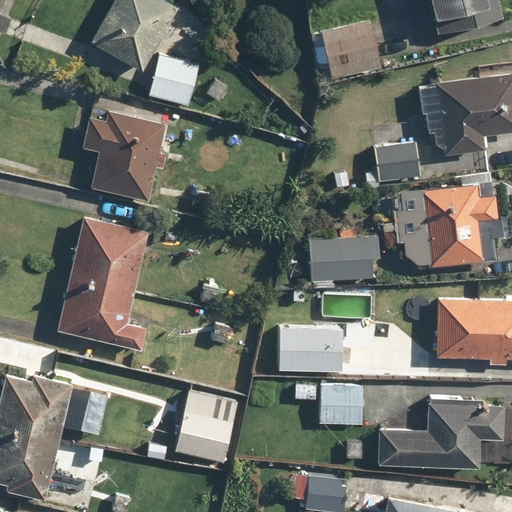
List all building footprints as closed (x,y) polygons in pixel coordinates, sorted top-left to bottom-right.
[(170,39),(180,20),(175,18),(184,0),(114,0),(94,39),(149,68),(165,37),(170,39)] [(439,15),(442,28),(507,12),(503,0),(425,0),(430,17),(439,15)] [(376,12),(351,16),(355,38),(330,42),(332,54),(314,57),(319,85),(346,80),(344,70),(386,63),(376,12)] [(198,58),(163,52),(156,92),(191,98),(198,58)] [(511,67),(439,77),(440,81),(423,83),(426,109),(430,108),(432,128),(438,127),(439,139),(448,143),(449,150),(489,145),(488,142),(491,141),(489,130),(511,127),(511,67)] [(232,84),(213,75),(203,94),(222,103),(232,84)] [(171,148),(164,146),(171,118),(109,104),(107,103),(105,114),(92,111),(84,143),(103,147),(95,182),(152,196),(160,163),(167,165),(171,148)] [(222,124),(194,115),(185,144),(213,152),(222,124)] [(419,138),(379,144),(383,175),(423,169),(419,138)] [(481,180),(404,187),(409,250),(421,259),(435,259),(435,261),(500,254),(498,234),(496,234),(496,232),(507,231),(505,212),(502,212),(500,191),(483,193),(481,180)] [(147,346),(153,320),(131,315),(151,224),(86,209),(59,325),(147,346)] [(313,234),(311,273),(318,274),(317,286),(336,287),(337,274),(374,276),(376,252),(382,253),(383,234),(359,233),(359,224),(338,223),(337,235),(313,234)] [(178,258),(155,253),(151,276),(173,281),(178,258)] [(223,273),(205,270),(201,300),(218,302),(223,273)] [(439,287),(421,286),(421,304),(428,304),(428,298),(433,298),(433,304),(439,304),(439,287)] [(511,294),(441,293),(441,306),(440,306),(440,310),(439,310),(438,350),(440,350),(440,352),(493,353),(493,360),(509,360),(509,354),(511,353),(511,294)] [(233,320),(211,319),(209,339),(231,341),(233,320)] [(349,322),(278,320),(277,367),(348,369),(349,322)] [(0,479),(8,481),(6,488),(49,498),(66,422),(80,425),(90,384),(7,365),(0,395),(0,423),(3,424),(0,437),(0,479)] [(319,395),(318,421),(365,423),(367,382),(298,379),(297,394),(319,395)] [(238,397),(187,388),(176,447),(227,456),(238,397)] [(431,426),(382,424),(381,460),(482,464),(484,435),(507,435),(509,400),(485,399),(486,395),(435,394),(435,398),(432,397),(431,426)] [(364,439),(336,437),(334,455),(363,457),(364,439)] [(511,447),(494,447),(494,461),(511,461),(511,447)] [(307,481),(298,480),(294,511),(316,511),(317,506),(346,509),(349,476),(308,471),(307,481)] [(492,511),(392,492),(387,511),(492,511)]
